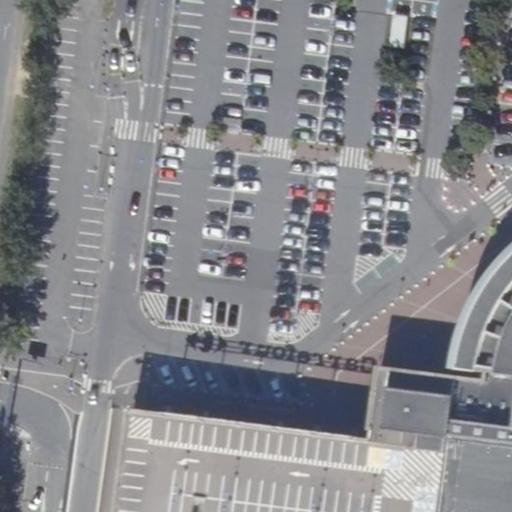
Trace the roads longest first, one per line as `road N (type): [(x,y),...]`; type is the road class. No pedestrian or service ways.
road 1 (unclassified): [(127,0),(123,77),(134,131),(120,236),(106,275),(76,511)]
road 2 (residential): [(0,395),(52,414),(57,443),(47,511)]
road 3 (residential): [(0,411),(24,414),(36,426),(27,511)]
